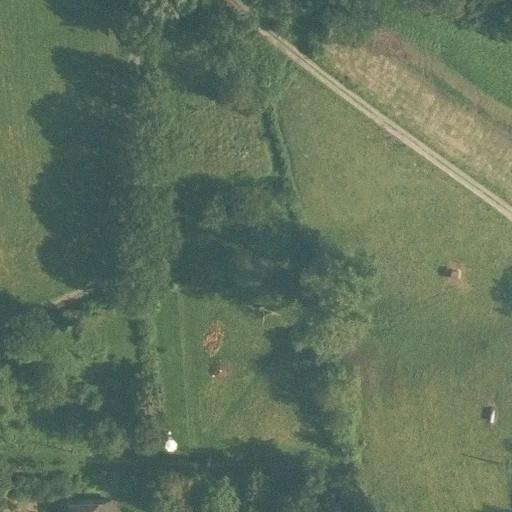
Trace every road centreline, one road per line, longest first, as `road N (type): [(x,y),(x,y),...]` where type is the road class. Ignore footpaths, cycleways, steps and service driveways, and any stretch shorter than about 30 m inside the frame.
road 1 (unclassified): [(132,248),(138,0)]
road 2 (unclassified): [(132,248),(111,280),(0,332)]
